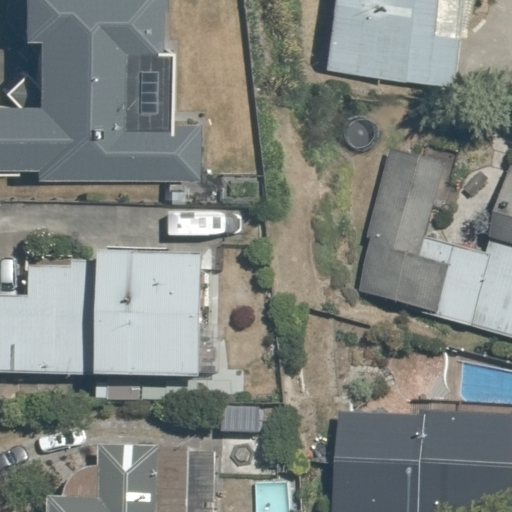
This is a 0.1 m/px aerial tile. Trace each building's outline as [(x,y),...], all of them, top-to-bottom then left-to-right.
[(162,49),(163,0),(26,0),(25,37),(36,38),(34,98),(0,96),(0,163),(34,165),(34,173),(197,179),(199,123),(168,121),(171,50),(162,49)] [(332,0),(326,67),(451,80),(456,34),(427,31),(430,0),(332,0)] [(392,146),(355,297),(511,336),(511,165),(506,164),(484,251),(432,238),(451,161),(392,146)] [(0,373),(117,376),(219,379),(222,258),(120,256),(120,266),(103,265),(37,264),(37,299),(0,297),(0,373)] [(511,511),(511,418),(346,414),(343,511),(511,511)] [(216,511),(218,450),(123,447),(123,471),(89,470),(88,496),(59,496),(58,511),(216,511)]
